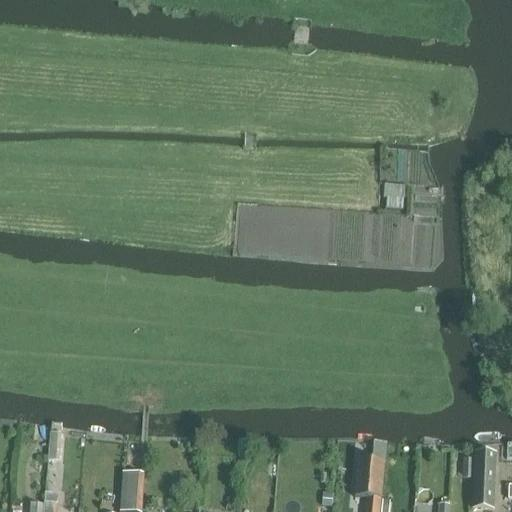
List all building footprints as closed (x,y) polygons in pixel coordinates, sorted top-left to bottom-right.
[(61,435),(51,434),(48,462),(59,463),(61,435)] [(385,464),(387,444),(374,443),(372,463),(385,464)] [(473,454),(472,510),(494,510),(496,455),(473,454)] [(382,501),(385,464),(372,463),(358,461),(354,498),(366,500),(382,501)] [(274,511),(301,511),(306,467),(279,465),(274,511)] [(142,511),(145,475),(123,474),(120,511),(142,511)] [(511,511),(511,485),(500,485),(499,511),(511,511)] [(57,511),(58,505),(57,505),(58,497),(47,496),(45,511),(57,511)] [(380,511),(382,501),(366,500),(365,511),(380,511)]
